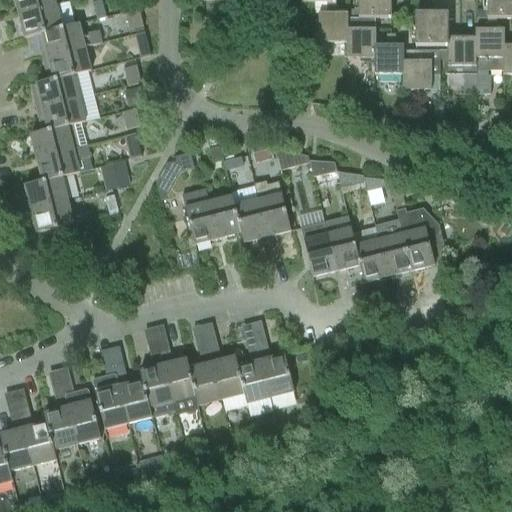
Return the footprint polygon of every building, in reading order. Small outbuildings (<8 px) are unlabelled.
[(13,0),(18,17),(55,7),(52,0),(13,0)] [(391,21),(390,0),(357,0),(358,21),(367,21),(391,21)] [(511,20),(511,0),(486,0),(486,21),(495,21),(511,20)] [(96,21),(105,19),(101,2),(92,4),(96,21)] [(335,16),(335,5),(326,5),(326,16),(318,16),(318,45),(346,45),(346,31),(347,31),(347,16),(335,16)] [(24,40),(33,38),(36,37),(61,31),(60,30),(55,7),(18,17),(24,40)] [(129,31),(143,28),(138,11),(125,14),(129,31)] [(447,49),(447,40),(448,40),(448,16),(415,16),(415,49),(446,49),(447,49)] [(289,21),(289,32),(298,32),(298,21),(289,21)] [(367,31),(367,21),(358,21),(358,31),(347,31),(346,31),(346,45),(346,61),(374,61),(374,47),(375,47),(375,31),(367,31)] [(495,32),(495,21),(486,21),(486,32),(474,32),(474,36),(475,36),(475,61),(476,61),(475,97),(489,97),(489,74),(502,74),(502,62),(503,62),(503,48),(504,48),(504,32),(495,32)] [(82,40),(79,26),(60,30),(61,31),(36,37),(39,52),(45,50),(47,59),(85,50),(101,46),(98,33),(88,36),(88,39),(82,40)] [(140,61),(150,59),(144,35),(134,37),(140,61)] [(403,64),(403,48),(395,48),(395,36),(386,36),(386,47),(375,47),(374,47),(374,61),(374,77),(402,77),(402,64),(403,64)] [(474,36),(463,36),(463,40),(448,40),(447,40),(447,49),(446,49),(446,77),(463,77),(463,97),(475,97),(476,61),(475,61),(475,36),(474,36)] [(511,47),(504,48),(503,48),(503,62),(502,62),(502,74),(502,77),(511,77),(511,47)] [(73,78),(91,73),(85,50),(47,59),(49,67),(44,69),(47,84),(73,77),(73,78)] [(402,77),(402,93),(431,93),(431,79),(439,79),(439,53),(403,53),(403,64),(402,64),(402,77)] [(198,69),(201,60),(191,57),(188,66),(198,69)] [(125,70),(124,70),(128,88),(129,88),(138,86),(138,83),(140,83),(136,67),(125,70)] [(78,101),(73,78),(73,77),(47,84),(44,84),(30,87),(33,100),(36,101),(39,101),(41,110),(78,101)] [(127,110),(143,106),(139,90),(123,93),(127,110)] [(360,103),(360,116),(373,116),(373,105),(373,103),(373,98),(360,98),(360,103)] [(67,129),(81,125),(84,124),(78,101),(41,110),(43,118),(40,119),(39,122),(42,134),(47,133),(67,128),(67,129)] [(125,131),(131,130),(140,128),(136,111),(121,114),(125,131)] [(382,131),(383,131),(396,136),(399,126),(385,122),(382,131)] [(87,148),(81,125),(67,129),(67,128),(47,133),(42,134),(30,137),(36,161),(87,148)] [(441,127),(441,138),(452,138),(452,131),(448,127),(441,127)] [(489,129),(489,141),(500,141),(500,129),(489,129)] [(130,162),(141,160),(135,136),(124,139),(130,162)] [(62,180),(74,177),(79,175),(76,162),(89,159),(87,148),(36,161),(41,183),(42,184),(61,179),(62,180)] [(219,148),(209,151),(213,165),(223,163),(219,148)] [(255,166),(272,161),(270,152),(252,156),(255,166)] [(280,172),(308,165),(307,159),(276,153),(280,172)] [(189,156),(175,159),(176,164),(178,174),(193,171),(191,161),(189,156)] [(226,173),(243,169),(240,159),(223,164),(226,173)] [(122,164),(110,167),(116,191),(128,188),(122,164)] [(312,179),(336,175),(333,165),(308,164),(312,179)] [(363,184),(362,181),(362,179),(337,175),(340,188),(363,184)] [(41,183),(24,188),(30,212),(67,203),(65,192),(62,180),(61,179),(42,184),(41,183)] [(366,193),(388,188),(387,183),(362,181),(363,184),(366,193)] [(263,185),(254,187),(255,189),(258,202),(257,202),(267,239),(291,233),(281,196),(278,185),(266,188),(263,185)] [(392,201),(409,197),(420,194),(419,189),(407,188),(390,192),(392,201)] [(218,241),(208,204),(205,192),(181,198),(194,247),(218,241)] [(109,217),(117,215),(113,198),(105,200),(109,217)] [(218,241),(240,236),(241,236),(234,208),(235,208),(232,198),(208,204),(218,241)] [(243,245),(267,239),(257,202),(235,208),(234,208),(241,236),(240,236),(243,245)] [(36,235),(73,226),(67,203),(30,212),(36,235)] [(404,212),(395,214),(398,224),(401,237),(410,274),(434,268),(434,266),(430,251),(443,248),(438,227),(427,229),(424,217),(423,212),(406,216),(404,212)] [(387,279),(410,274),(401,237),(398,224),(375,230),(387,279)] [(336,274),(327,237),(324,225),(300,231),(303,243),(312,280),(336,274)] [(363,285),(387,279),(375,230),(352,236),(355,248),(354,249),(359,268),(363,285)] [(336,274),(359,268),(354,249),(355,248),(352,236),(351,231),(327,237),(336,274)] [(254,265),(267,263),(264,244),(250,246),(254,265)] [(264,339),(255,341),(258,356),(268,353),(264,339)] [(215,341),(206,343),(209,358),(219,355),(215,341)] [(246,406),(270,401),(258,356),(255,341),(245,344),(251,365),(238,369),(244,397),(246,406)] [(166,343),(157,346),(174,414),(175,418),(198,412),(197,408),(195,399),(188,371),(186,361),(172,365),(166,343)] [(206,343),(196,346),(200,360),(209,358),(206,343)] [(151,420),(174,414),(157,346),(147,348),(153,370),(139,373),(141,383),(149,411),(151,420)] [(270,361),(268,353),(258,356),(270,401),(293,394),(284,357),(270,361)] [(306,354),(295,357),(297,365),(308,362),(306,354)] [(221,363),(219,355),(209,358),(221,403),(222,402),(225,414),(247,408),(246,406),(244,397),(238,369),(235,359),(221,363)] [(197,408),(221,403),(209,358),(200,360),(202,368),(188,371),(195,399),(197,408)] [(128,386),(122,365),(113,367),(128,426),(151,420),(149,411),(141,383),(128,386)] [(104,432),(128,426),(113,367),(103,369),(106,380),(92,384),(104,432)] [(74,396),(71,386),(61,388),(65,402),(76,447),(100,441),(88,392),(74,396)] [(61,388),(52,390),(55,405),(65,402),(61,388)] [(76,447),(65,402),(55,405),(57,412),(43,416),(46,425),(53,453),(54,453),(76,447)] [(32,429),(27,407),(17,409),(21,424),(32,469),(56,463),(54,453),(53,453),(46,425),(32,429)] [(17,409),(8,412),(11,426),(21,424),(17,409)] [(9,474),(32,469),(21,424),(11,426),(13,434),(0,436),(0,440),(1,447),(9,474)] [(0,447),(0,486),(11,484),(9,474),(1,447),(0,447)] [(184,451),(174,453),(176,463),(186,461),(184,451)] [(161,458),(153,460),(156,472),(164,470),(161,458)] [(123,469),(112,472),(115,485),(127,482),(123,469)] [(35,474),(25,476),(29,499),(40,497),(35,474)] [(110,480),(102,482),(105,495),(113,493),(111,483),(110,480)] [(41,511),(39,499),(28,502),(30,511),(41,511)]
